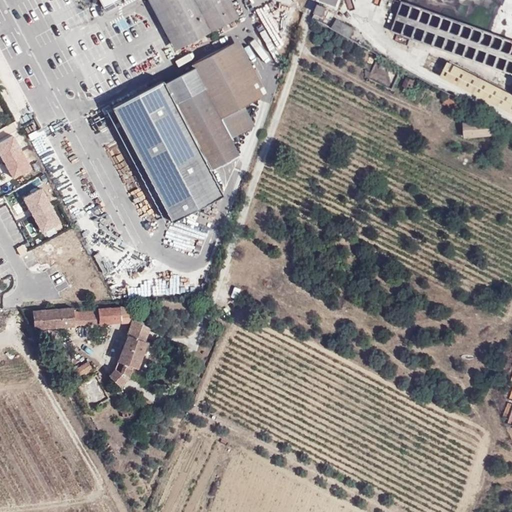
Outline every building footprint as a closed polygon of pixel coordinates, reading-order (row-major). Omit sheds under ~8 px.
[(159,0),(183,46),(239,17),(229,0),(159,0)] [(511,39),(403,0),(392,31),(511,73),(511,39)] [(316,12),(324,16),(327,8),(319,4),(316,12)] [(355,27),(341,19),(336,29),(350,37),(355,27)] [(254,126),(244,106),(257,99),(228,45),(192,65),(205,88),(231,138),(254,126)] [(442,76),(511,110),(511,94),(449,63),(442,76)] [(404,85),(411,89),(415,81),(407,78),(404,85)] [(221,193),(162,80),(114,105),(173,218),(221,193)] [(214,167),(240,154),(231,138),(205,88),(179,102),(214,167)] [(444,103),(466,115),(471,106),(448,95),(444,103)] [(466,137),(495,134),(493,120),(464,122),(466,137)] [(13,136),(0,143),(0,154),(13,177),(31,167),(13,136)] [(42,189),(24,199),(44,233),(61,223),(42,189)] [(130,306),(97,309),(98,315),(98,324),(130,321),(131,321),(131,317),(130,306)] [(72,326),(72,325),(72,316),(71,307),(32,310),(34,329),(72,326)] [(98,324),(98,315),(72,316),(72,325),(98,324)] [(131,321),(130,321),(125,334),(127,334),(115,368),(108,375),(119,386),(128,377),(132,366),(137,368),(147,341),(144,340),(149,327),(131,317),(131,321)] [(74,378),(92,368),(88,362),(70,372),(74,378)] [(94,402),(107,400),(104,382),(91,384),(94,402)]
